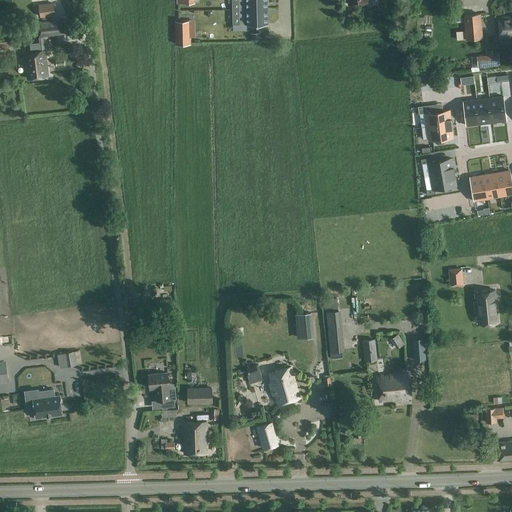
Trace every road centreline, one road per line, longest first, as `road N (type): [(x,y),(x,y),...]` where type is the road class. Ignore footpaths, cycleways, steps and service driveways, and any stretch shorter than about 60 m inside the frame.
road 1 (unclassified): [(128,489),(129,408),(84,1)]
road 2 (secondary): [(128,489),(511,477)]
road 3 (residential): [(511,148),(461,156),(468,197),(428,204)]
road 4 (secondary): [(0,493),(128,489)]
